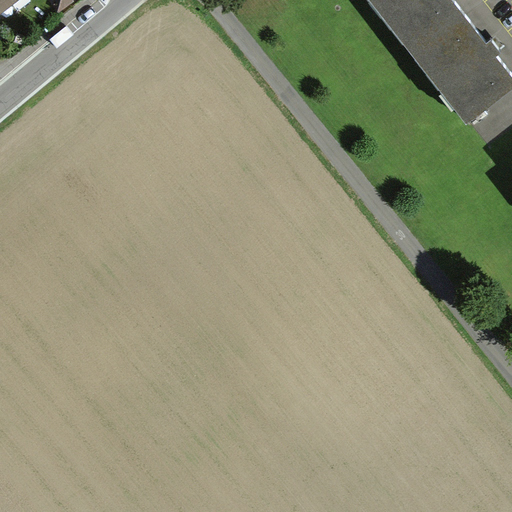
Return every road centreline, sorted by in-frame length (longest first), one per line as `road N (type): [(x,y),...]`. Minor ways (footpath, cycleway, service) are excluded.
road 1 (residential): [(511,376),(206,0)]
road 2 (residential): [(127,0),(0,105)]
